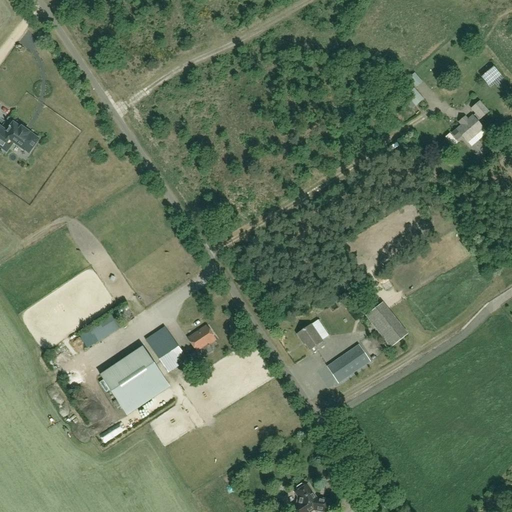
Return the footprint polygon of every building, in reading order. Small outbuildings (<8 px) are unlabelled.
[(493,67),(481,78),(488,86),(500,75),(493,67)] [(467,143),(475,135),(479,140),(487,133),(476,122),(479,119),(480,119),(488,112),(479,102),(471,109),(475,114),(468,121),(467,120),(465,120),(463,120),(462,122),(461,123),(461,125),(462,126),(452,135),(458,141),(462,137),(467,143)] [(7,151),(13,142),(28,153),(38,139),(21,127),(21,129),(13,123),(10,127),(9,127),(9,128),(7,132),(0,127),(0,142),(4,145),(2,148),(7,151)] [(391,348),(407,336),(382,304),(366,316),(391,348)] [(126,309),(130,315),(136,311),(132,305),(126,309)] [(140,335),(151,327),(147,323),(137,331),(140,335)] [(209,345),(216,341),(206,326),(187,338),(201,360),(214,351),(209,345)] [(324,347),(321,342),(310,326),(297,335),(302,342),(311,355),(324,347)] [(167,373),(187,360),(165,328),(146,341),(167,373)] [(165,381),(142,347),(100,376),(123,410),(165,381)] [(370,364),(359,347),(326,368),(337,385),(370,364)] [(297,504),(292,508),(294,511),(310,511),(313,511),(319,511),(326,511),(329,502),(322,500),(320,502),(314,500),(311,495),(311,493),(306,485),(304,487),(303,485),(301,485),(296,488),(296,490),(297,492),(295,493),(298,499),(297,500),(297,502),(297,504)]
